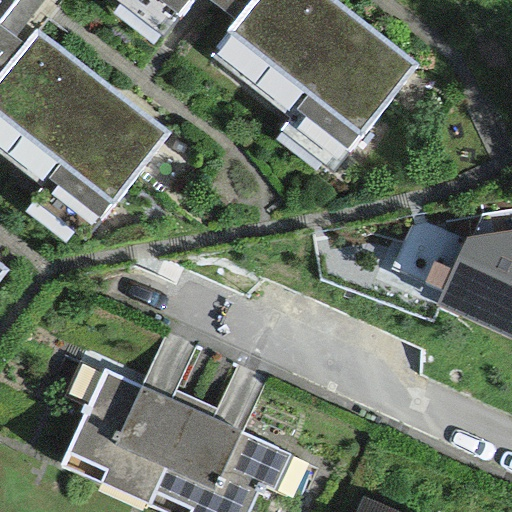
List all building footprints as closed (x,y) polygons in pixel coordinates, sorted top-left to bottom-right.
[(189,0),(158,0),(178,15),(189,0)] [(215,0),(208,10),(236,31),(258,0),(215,0)] [(410,64),(327,0),(262,0),(223,51),(347,146),(410,64)] [(168,118),(43,22),(0,77),(0,108),(111,193),(168,118)] [(511,225),(507,223),(468,302),(511,322),(511,225)] [(192,407),(87,361),(71,397),(90,405),(64,464),(151,502),(192,407)] [(297,453),(192,407),(151,502),(174,511),(249,511),(262,483),(280,491),(297,453)] [(421,511),(367,488),(356,511),(421,511)]
